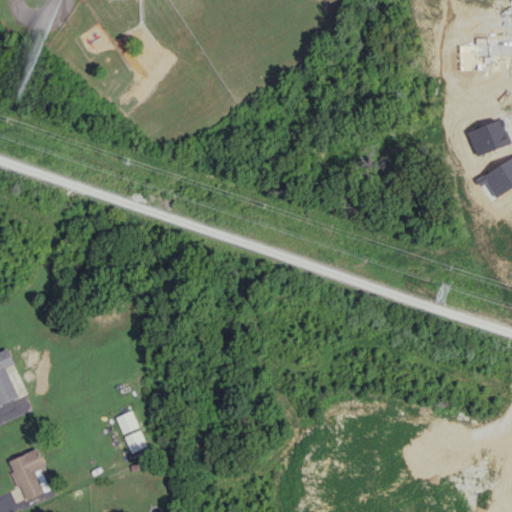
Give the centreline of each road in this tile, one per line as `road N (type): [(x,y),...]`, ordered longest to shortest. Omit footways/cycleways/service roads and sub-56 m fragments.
road 1 (residential): [(0,140),(115,178),(172,219),(191,258),(267,511)]
road 2 (residential): [(251,456),(398,420),(511,453)]
